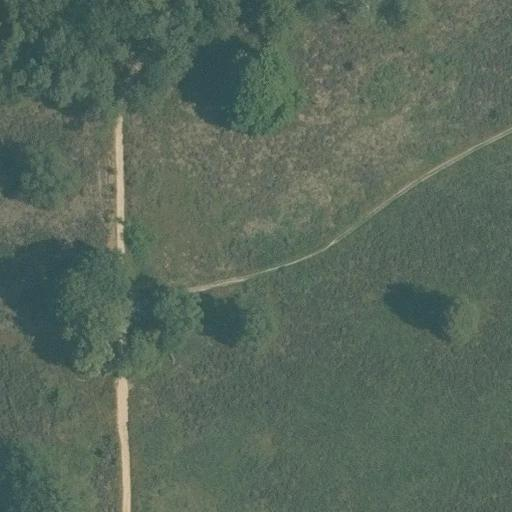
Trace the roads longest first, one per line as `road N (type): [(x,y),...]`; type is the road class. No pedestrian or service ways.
road 1 (track): [(120,303),(120,95),(186,0)]
road 2 (track): [(126,511),(120,303)]
